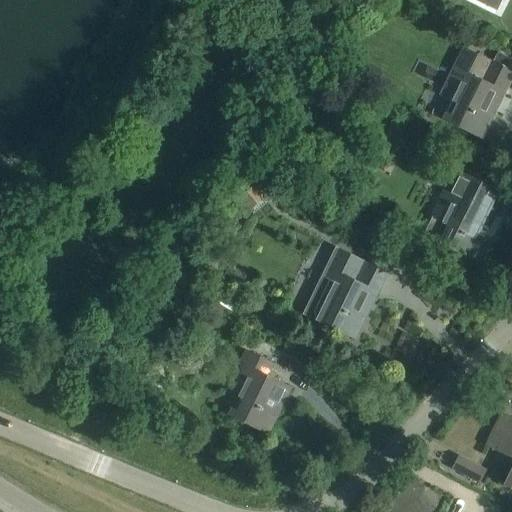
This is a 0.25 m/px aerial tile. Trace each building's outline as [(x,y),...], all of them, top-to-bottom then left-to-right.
[(476,0),(478,1),(496,10),(500,0),(476,0)] [(324,68),(333,73),(342,55),(324,46),(314,63),(316,64),(313,70),(321,74),(324,68)] [(444,120),(464,130),(482,139),(511,77),(511,71),(491,62),(464,49),(451,77),(441,98),(452,103),(444,120)] [(300,97),(312,103),(318,91),(306,85),(300,97)] [(424,236),(454,251),(472,260),(484,235),(480,233),(490,213),(497,216),(507,196),(454,170),(440,198),(453,204),(444,223),(434,218),(424,236)] [(255,185),(237,198),(248,212),(265,198),(255,185)] [(317,321),(337,330),(355,339),(388,274),(336,248),(302,315),(317,322),(317,321)] [(248,377),(237,397),(229,415),(268,435),(291,388),(269,377),(275,364),(247,352),(237,372),(248,377)] [(511,418),(501,413),(486,445),(511,457),(511,468),(504,485),(511,489),(511,418)]
